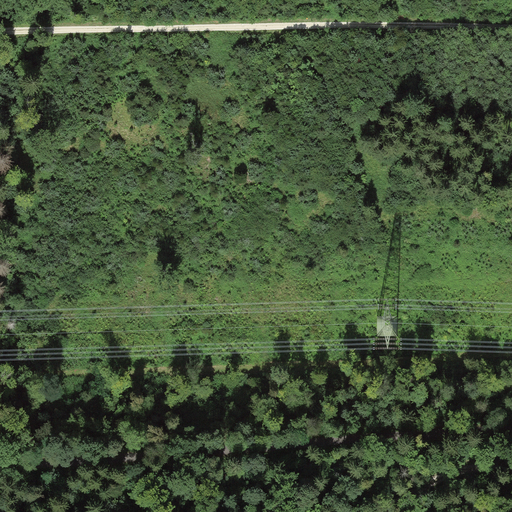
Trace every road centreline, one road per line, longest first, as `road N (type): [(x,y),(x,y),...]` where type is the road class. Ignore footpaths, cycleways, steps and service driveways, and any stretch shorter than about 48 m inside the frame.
road 1 (track): [(0,461),(511,430)]
road 2 (track): [(511,354),(0,377)]
road 3 (track): [(511,29),(0,33)]
road 4 (track): [(388,511),(477,466),(511,472)]
road 5 (track): [(511,395),(412,421),(387,438)]
